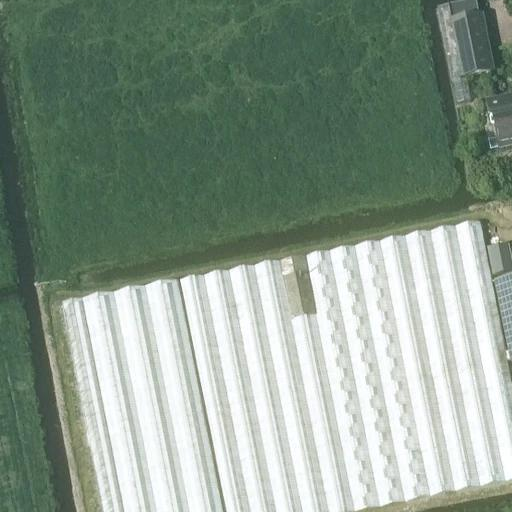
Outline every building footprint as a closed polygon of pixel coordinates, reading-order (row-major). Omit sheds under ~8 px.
[(476,3),(449,8),(452,22),(450,22),(462,79),(490,74),(476,3)] [(511,97),(486,103),(490,123),(493,123),(499,151),(511,148),(511,97)] [(368,511),(511,483),(511,387),(480,225),(63,307),(103,511),(368,511)] [(493,278),(511,274),(511,263),(509,246),(488,250),(493,278)] [(511,364),(511,363),(511,279),(494,283),(511,364)]
